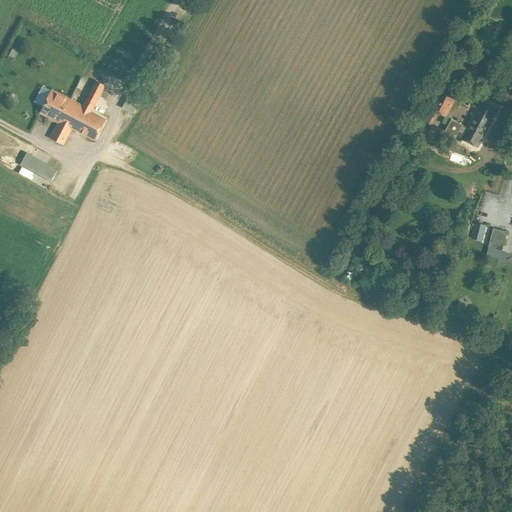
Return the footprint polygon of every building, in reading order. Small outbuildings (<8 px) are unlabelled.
[(11,48),(8,54),(14,57),(17,50),(11,48)] [(82,106),(70,100),(59,121),(72,127),(79,131),(90,111),(91,111),(105,85),(96,80),(82,106)] [(456,97),(440,89),(430,108),(439,113),(446,117),(456,97)] [(70,100),(52,91),(41,112),(59,121),(70,100)] [(142,97),(130,91),(122,108),(134,113),(142,97)] [(511,100),(511,95),(507,93),(502,104),(511,109),(511,105),(511,103),(511,100)] [(498,109),(481,100),(473,116),(490,124),(498,109)] [(430,108),(427,107),(420,121),(432,127),(439,113),(430,108)] [(91,111),(90,111),(79,131),(95,140),(106,119),(91,111)] [(490,124),(473,116),(467,127),(451,119),(445,130),(456,136),(459,131),(464,133),(461,138),(478,147),(490,124)] [(72,127),(59,121),(51,137),(64,143),(72,127)] [(40,160),(26,152),(19,163),(34,171),(40,160)] [(69,159),(60,177),(68,182),(77,164),(69,159)] [(77,164),(68,182),(75,185),(85,167),(77,164)] [(485,226),(476,223),(472,238),(482,240),(485,226)] [(507,231),(493,228),(488,247),(502,250),(507,231)]
